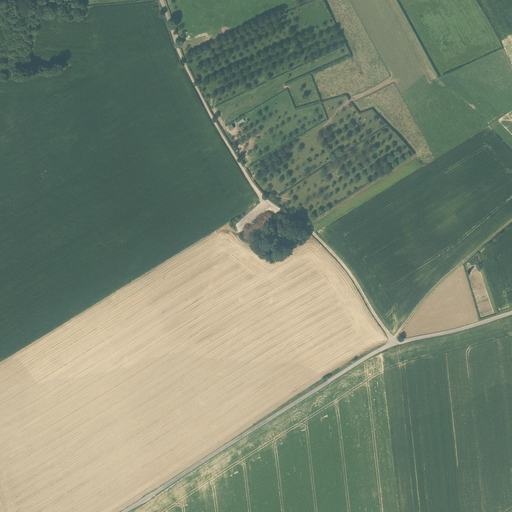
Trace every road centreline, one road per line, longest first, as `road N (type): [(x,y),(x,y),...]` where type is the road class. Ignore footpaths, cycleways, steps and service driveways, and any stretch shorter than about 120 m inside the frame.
road 1 (unclassified): [(123,511),(381,349),(511,313)]
road 2 (track): [(393,344),(328,248),(254,188),(179,54),(161,0)]
road 3 (track): [(393,344),(436,285),(511,220)]
